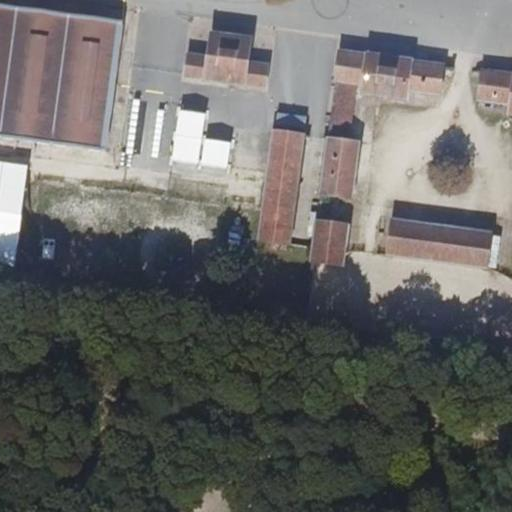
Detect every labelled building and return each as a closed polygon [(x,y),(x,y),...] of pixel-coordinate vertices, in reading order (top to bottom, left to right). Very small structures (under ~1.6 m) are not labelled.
[(0,139),(105,153),(122,21),(0,5),(0,139)] [(184,79),(265,90),(268,68),(248,65),(252,42),(210,36),(207,59),(187,57),(184,79)] [(358,97),(407,103),(409,93),(439,98),(444,68),(414,64),(413,62),(364,56),(364,57),(339,52),(335,83),(360,87),(358,97)] [(505,118),(511,118),(511,74),(508,74),(508,76),(481,73),(476,102),(507,107),(505,118)] [(257,243),(288,247),(305,137),(273,132),(257,243)] [(320,197),(352,201),(360,143),(327,139),(320,197)] [(311,264),(343,269),(349,226),(316,221),(311,264)] [(387,257),(485,270),(490,235),(391,223),(387,257)]
